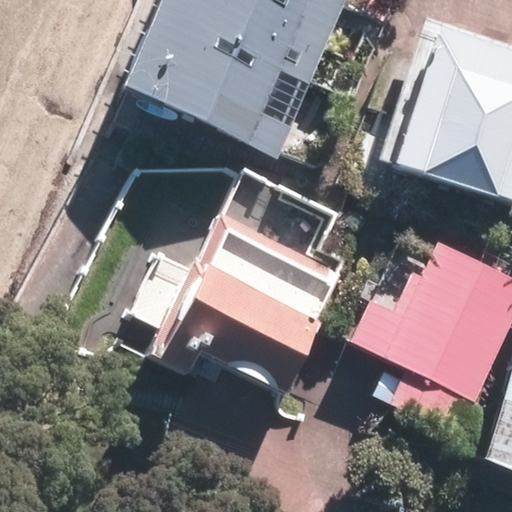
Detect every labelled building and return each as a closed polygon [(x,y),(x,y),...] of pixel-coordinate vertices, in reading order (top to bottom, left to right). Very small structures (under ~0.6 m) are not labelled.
[(272,164),(340,0),(154,0),(114,98),(272,164)] [(511,200),(511,52),(431,29),(390,164),(511,200)] [(339,268),(224,207),(192,266),(163,250),(131,311),(160,326),(149,346),(193,371),(205,346),(285,389),(325,317),(315,312),(339,268)] [(383,401),(452,433),(511,308),(511,277),(431,239),(415,273),(405,268),(388,306),(363,295),(342,339),(400,366),(383,401)] [(511,369),(486,460),(511,471),(511,369)]
